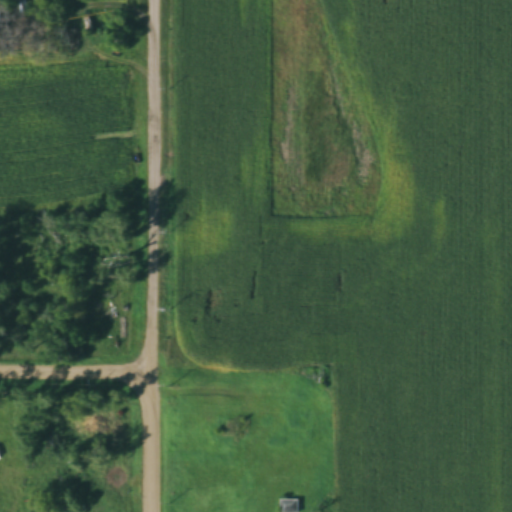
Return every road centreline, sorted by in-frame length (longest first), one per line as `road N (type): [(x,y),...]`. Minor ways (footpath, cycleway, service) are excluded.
road 1 (track): [(155,511),(157,0)]
road 2 (residential): [(157,377),(0,375)]
